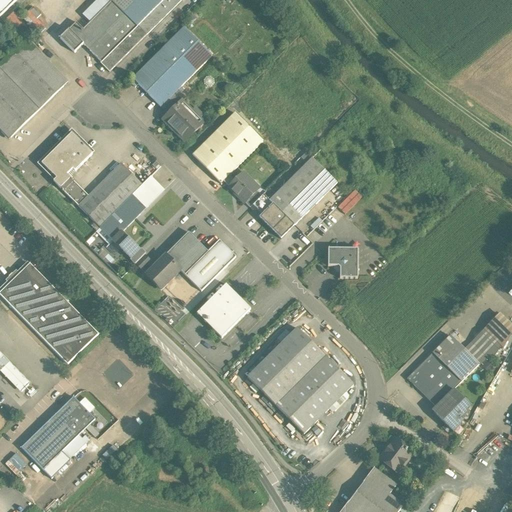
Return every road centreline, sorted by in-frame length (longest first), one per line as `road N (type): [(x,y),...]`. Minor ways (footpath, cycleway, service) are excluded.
road 1 (primary): [(293,511),(196,381),(0,182)]
road 2 (track): [(511,199),(351,75),(291,0)]
road 3 (track): [(348,0),(392,52),(511,146)]
road 4 (track): [(361,0),(445,84),(511,131)]
